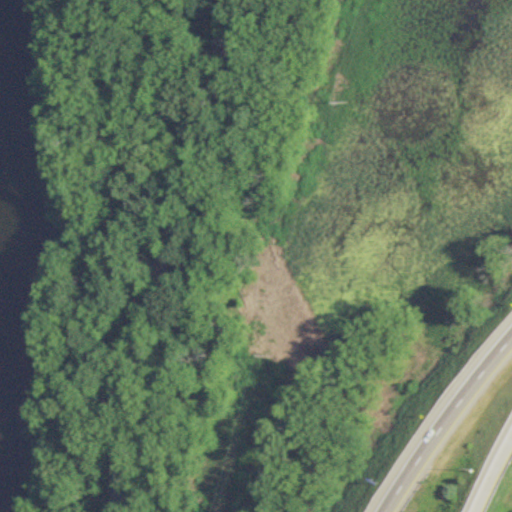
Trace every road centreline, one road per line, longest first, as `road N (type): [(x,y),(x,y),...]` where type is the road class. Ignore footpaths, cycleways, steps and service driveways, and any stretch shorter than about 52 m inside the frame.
road 1 (tertiary): [(121,511),(147,339),(235,0)]
road 2 (motorway): [(511,344),(393,511)]
